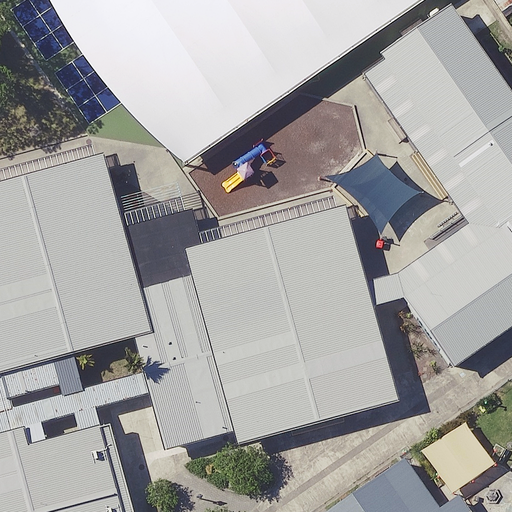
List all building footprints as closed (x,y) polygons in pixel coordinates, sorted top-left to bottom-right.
[(511,89),(453,5),(384,52),(505,227),(405,296),(455,369),(511,329),(511,89)] [(107,154),(0,180),(0,371),(140,335),(155,331),(143,289),(107,154)] [(194,275),(143,289),(155,331),(140,335),(151,382),(168,449),(237,430),(240,442),(401,399),(349,206),(188,247),(194,275)] [(0,511),(125,511),(103,424),(32,443),(27,425),(0,431),(0,511)] [(492,467),(461,426),(427,451),(459,493),(492,467)] [(445,511),(442,508),(409,460),(333,511),(445,511)]
